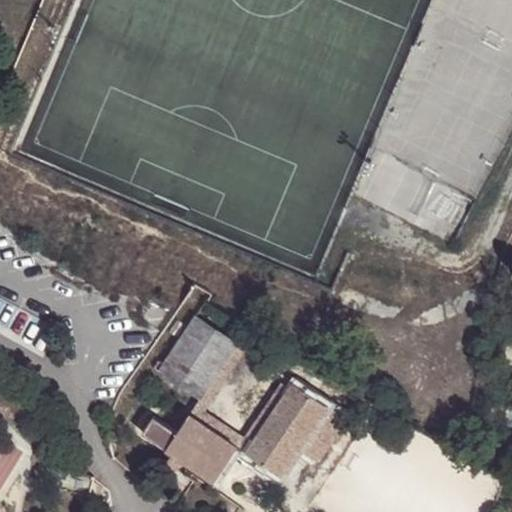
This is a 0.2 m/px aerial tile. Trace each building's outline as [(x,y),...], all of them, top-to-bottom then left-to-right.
[(175,316),(194,284),(15,182),(10,191),(14,200),(29,209),(37,228),(31,238),(37,251),(48,232),(52,234),(69,272),(80,267),(103,280),(134,266),(136,264),(156,310),(158,307),(166,312),(156,316),(147,332),(151,341),(160,337),(174,313),(175,316)] [(236,341),(195,314),(159,369),(200,397),(236,341)] [(243,346),(236,341),(200,397),(189,412),(238,444),(231,455),(236,459),(274,484),(281,474),(248,452),(291,385),(282,380),(245,437),(202,409),(243,346)] [(291,385),(248,452),(281,474),(299,446),(318,459),(347,414),(294,380),(291,385)] [(238,444),(189,412),(177,431),(154,417),(131,453),(201,499),(218,474),(231,455),(238,444)]
